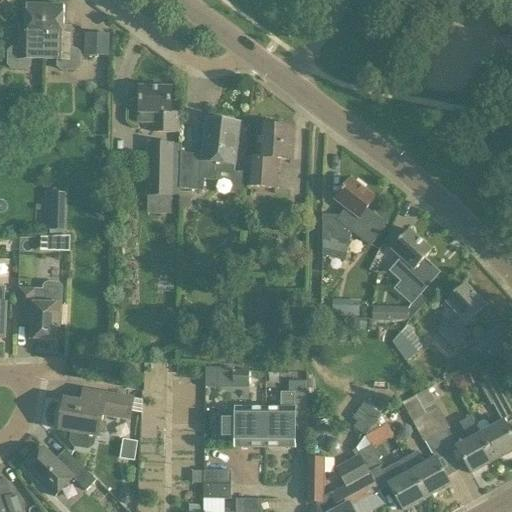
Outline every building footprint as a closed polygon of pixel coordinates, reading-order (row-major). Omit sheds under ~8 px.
[(32,60),(43,60),(44,7),(26,6),(26,26),(18,26),(17,48),(12,48),(7,52),(7,66),(11,70),(27,71),(31,67),(32,60)] [(62,7),(44,7),(43,60),(57,60),(57,68),(61,72),(76,72),(80,68),(81,54),(77,51),(69,50),(69,30),(62,30),(62,7)] [(109,57),(110,35),(84,34),(83,56),(109,57)] [(170,113),(170,89),(139,89),(138,113),(139,113),(139,124),(153,124),(153,133),(180,134),(180,113),(170,113)] [(205,120),(200,156),(181,154),(180,188),(203,191),(204,180),(215,181),(216,172),(233,174),(239,125),(205,120)] [(257,126),(255,155),(248,155),(246,188),(277,190),(279,160),(290,161),(292,128),(257,126)] [(147,143),(146,197),(173,198),(174,144),(147,143)] [(387,224),(367,209),(374,199),(350,181),(334,201),(346,210),(340,217),(323,215),(322,256),(345,261),(352,233),(370,246),(387,224)] [(65,195),(45,194),(44,232),(64,233),(65,195)] [(391,250),(403,260),(392,272),(405,283),(398,290),(411,302),(437,273),(423,261),(431,252),(408,231),(391,250)] [(57,237),(56,252),(69,252),(70,237),(57,237)] [(17,327),(31,328),(30,341),(54,342),(55,329),(58,329),(59,306),(62,306),(62,287),(59,284),(47,283),(43,286),(43,291),(19,289),(17,327)] [(445,302),(456,314),(437,332),(439,334),(433,340),(436,343),(435,344),(447,357),(456,348),(460,352),(469,343),(465,339),(469,335),(463,329),(486,307),(464,285),(445,302)] [(332,316),(359,317),(360,302),(333,301),(332,316)] [(373,308),(373,322),(408,322),(408,308),(373,308)] [(511,338),(498,324),(481,340),(495,356),(511,340),(511,338)] [(233,378),(233,368),(207,367),(207,388),(250,388),(250,378),(233,378)] [(494,404),(505,399),(493,378),(480,385),(491,406),(494,404)] [(281,394),(281,410),(264,410),(263,449),(294,449),(294,410),(306,410),(306,382),(289,382),(289,394),(281,394)] [(83,390),(81,403),(63,401),(58,432),(71,434),(70,442),(73,448),(88,450),(94,447),(96,438),(98,438),(102,417),(130,422),(134,398),(83,390)] [(428,391),(415,398),(436,437),(450,429),(439,409),(438,409),(428,391)] [(424,443),(436,437),(415,398),(403,405),(424,443)] [(235,410),(235,420),(215,420),(215,439),(235,439),(235,449),(263,449),(264,410),(235,410)] [(460,424),(469,441),(456,448),(471,475),(494,462),(480,435),(477,429),(471,418),(460,424)] [(478,424),(477,429),(480,435),(494,462),(511,452),(511,438),(505,425),(504,423),(491,430),(487,423),(483,421),(478,424)] [(122,440),(119,460),(133,463),(137,443),(122,440)] [(402,511),(403,511),(426,500),(405,460),(382,472),(380,467),(382,466),(371,445),(358,453),(357,450),(352,452),(356,458),(377,497),(381,495),(379,491),(388,486),(402,511)] [(66,451),(56,462),(43,449),(24,469),(53,498),(73,478),(86,491),(96,481),(66,451)] [(435,460),(424,466),(417,453),(405,460),(426,500),(450,486),(435,460)] [(371,511),(372,511),(367,502),(377,497),(356,458),(336,469),(346,487),(333,494),(332,493),(324,497),(325,459),(307,459),(306,503),(316,503),(321,511),(371,511)] [(204,472),(204,486),(231,486),(231,472),(204,472)] [(0,511),(20,511),(16,497),(9,500),(3,483),(0,483),(0,511)] [(230,500),(231,486),(204,486),(203,500),(230,500)] [(235,511),(261,511),(261,500),(236,500),(235,511)]
